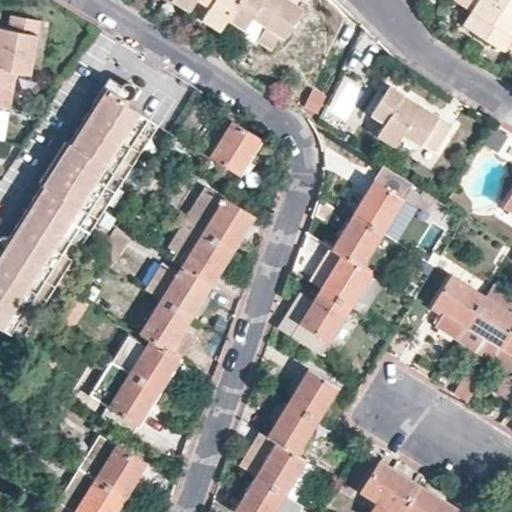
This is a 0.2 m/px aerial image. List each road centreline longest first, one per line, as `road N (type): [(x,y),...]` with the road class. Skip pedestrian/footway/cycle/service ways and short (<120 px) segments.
road 1 (residential): [(188,511),(299,190),(301,150),(280,119),(91,0)]
road 2 (residential): [(375,10),(511,108)]
